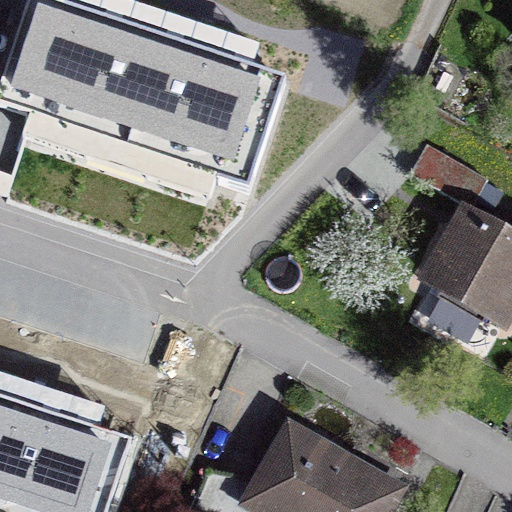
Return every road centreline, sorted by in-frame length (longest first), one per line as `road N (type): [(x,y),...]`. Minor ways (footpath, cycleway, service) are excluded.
road 1 (residential): [(511,478),(200,302)]
road 2 (residential): [(163,295),(0,238)]
